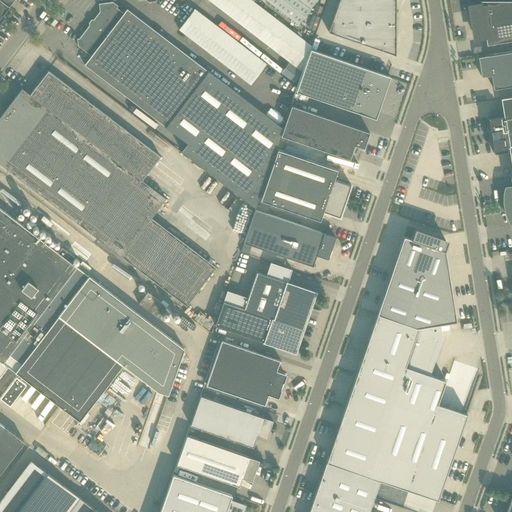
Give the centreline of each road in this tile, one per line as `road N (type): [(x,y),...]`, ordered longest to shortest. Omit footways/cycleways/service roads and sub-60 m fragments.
road 1 (unclassified): [(444,80),(424,94),(407,129),(276,511)]
road 2 (unclassified): [(464,511),(500,414),(500,384),(444,80)]
